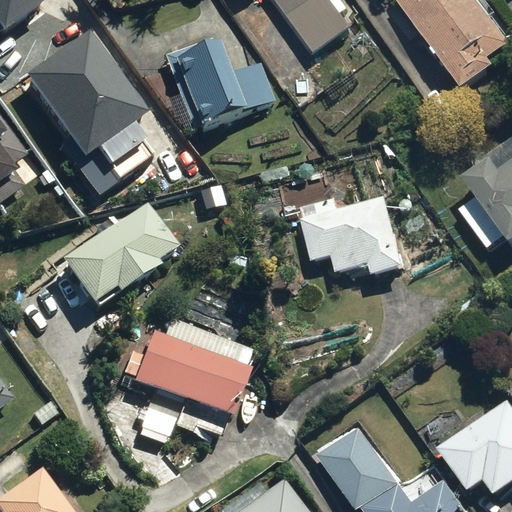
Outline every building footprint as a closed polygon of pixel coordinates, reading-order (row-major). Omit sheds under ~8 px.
[(44,0),(0,0),(0,45),(51,11),(44,0)] [(238,0),(241,4),(246,0),(264,0),(311,64),(352,35),(341,20),(348,15),(337,0),(238,0)] [(511,45),(478,0),(401,0),(393,5),(465,100),(495,78),(490,71),(511,54),(511,45)] [(86,37),(19,86),(65,149),(57,155),(93,204),(150,164),(131,138),(149,124),(86,37)] [(212,45),(164,61),(193,139),(274,109),(260,71),(226,84),(212,45)] [(56,192),(0,117),(0,209),(18,196),(30,212),(56,192)] [(511,144),(484,165),(488,170),(460,191),(472,207),(459,217),(489,258),(502,249),(509,259),(511,256),(511,144)] [(177,254),(145,206),(113,231),(108,225),(92,235),(98,244),(57,273),(89,319),(125,294),(127,297),(159,274),(155,269),(177,254)] [(401,278),(386,207),(305,227),(314,271),(334,266),(337,283),(370,276),(372,285),(401,278)] [(478,302),(457,317),(470,337),(491,323),(478,302)] [(162,342),(151,339),(133,392),(233,425),(249,375),(238,371),(244,352),(167,327),(162,342)] [(0,416),(13,406),(0,388),(0,416)] [(511,414),(507,408),(436,457),(469,504),(484,493),(494,507),(511,494),(511,414)] [(172,425),(147,416),(136,448),(162,456),(172,425)] [(360,433),(316,463),(348,511),(462,511),(446,487),(411,510),(360,433)] [(0,511),(61,511),(37,478),(0,506),(0,511)] [(299,511),(281,485),(242,511),(299,511)]
